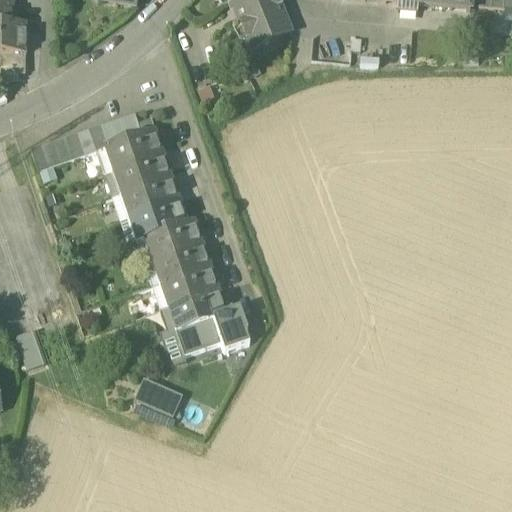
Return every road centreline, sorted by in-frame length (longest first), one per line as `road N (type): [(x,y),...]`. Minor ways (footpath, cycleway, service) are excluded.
road 1 (residential): [(149,26),(249,303)]
road 2 (residential): [(43,105),(149,26)]
